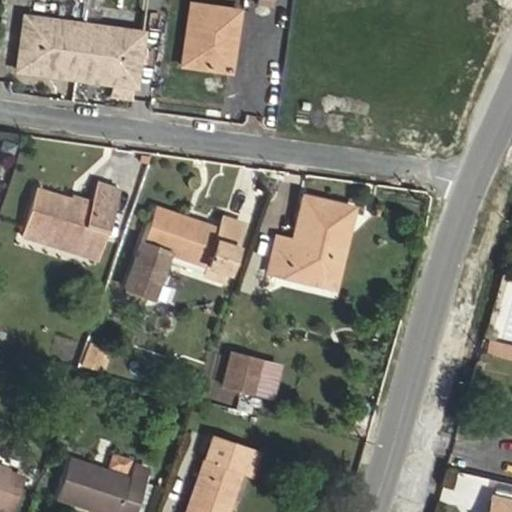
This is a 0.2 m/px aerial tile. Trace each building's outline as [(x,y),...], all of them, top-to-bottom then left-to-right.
[(83,0),(82,14),(98,16),(100,0),(83,0)] [(233,38),(238,10),(189,3),(180,64),(220,70),(225,36),(233,38)] [(16,68),(133,84),(136,63),(121,61),(125,30),(38,18),(33,50),(19,48),(16,68)] [(229,71),(233,38),(225,36),(220,70),(229,71)] [(97,247),(115,189),(96,183),(89,203),(70,197),(69,200),(36,189),(25,224),(97,247)] [(322,284),(330,248),(341,251),(351,206),(299,195),(289,239),(275,236),(266,272),(322,284)] [(224,271),(240,223),(221,216),(217,229),(152,206),(124,288),(150,297),(166,251),(224,271)] [(97,247),(25,224),(22,235),(93,257),(97,247)] [(332,287),(341,251),(330,248),(322,284),(332,287)] [(511,359),(511,346),(486,341),(483,353),(511,359)] [(101,370),(105,359),(99,357),(103,348),(87,343),(80,363),(101,370)] [(251,391),(256,372),(259,360),(229,353),(222,384),(251,391)] [(87,386),(90,374),(77,370),(74,382),(87,386)] [(261,394),(265,375),(256,372),(251,391),(261,394)] [(223,511),(238,469),(247,472),(254,452),(209,438),(184,511),(223,511)] [(101,511),(132,511),(147,469),(131,463),(126,477),(66,458),(53,496),(101,511)] [(0,509),(8,511),(20,476),(7,471),(0,490),(0,509)] [(511,511),(511,501),(490,496),(486,511),(511,511)]
